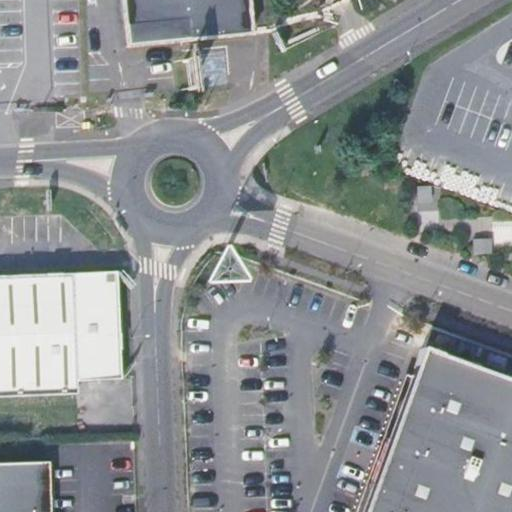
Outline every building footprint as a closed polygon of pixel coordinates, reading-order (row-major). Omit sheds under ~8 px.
[(121,0),(125,32),(185,27),(186,46),(251,41),(246,0),(121,0)] [(116,275),(0,278),(0,397),(77,394),(77,383),(119,381),(116,275)] [(357,511),(511,511),(511,382),(417,348),(407,377),(357,511)] [(357,511),(407,377),(401,375),(351,511),(357,511)] [(49,511),(48,463),(0,463),(0,511),(49,511)]
